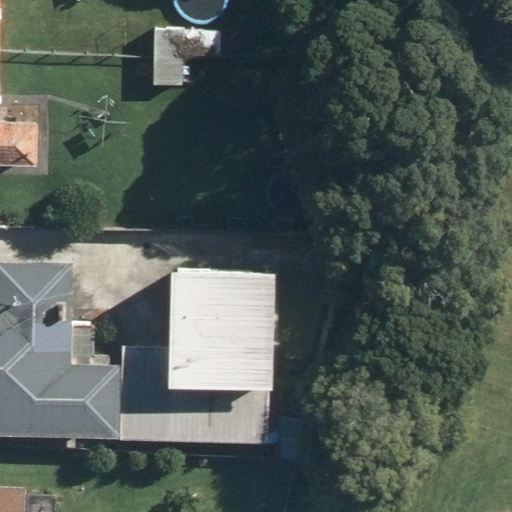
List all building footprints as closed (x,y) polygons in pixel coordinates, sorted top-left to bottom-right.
[(0,0),(0,158),(53,160),(55,114),(5,113),(8,0),(0,0)] [(198,28),(153,25),(148,79),(194,82),(198,28)] [(133,358),(130,433),(280,440),(282,390),(291,391),(297,257),(195,252),(191,334),(134,332),(133,358)] [(0,427),(130,433),(133,358),(108,357),(109,315),(88,314),(91,259),(0,254),(0,427)] [(30,489),(31,474),(0,473),(0,511),(57,511),(58,491),(30,489)]
